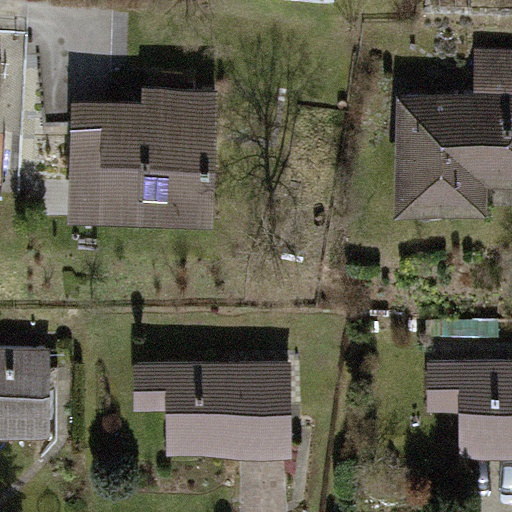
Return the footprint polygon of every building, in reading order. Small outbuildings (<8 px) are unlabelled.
[(477,92),(388,92),(388,219),(511,218),(511,49),(477,50),(477,92)] [(129,104),(49,101),(44,218),(195,224),(200,95),(129,92),(129,104)] [(44,346),(0,346),(0,431),(45,431),(44,346)] [(279,455),(281,362),(127,360),(126,452),(279,455)] [(419,412),(441,412),(441,456),(511,456),(511,361),(419,362),(419,412)]
